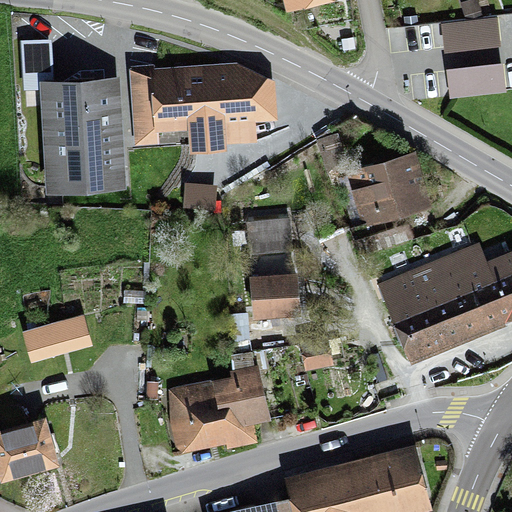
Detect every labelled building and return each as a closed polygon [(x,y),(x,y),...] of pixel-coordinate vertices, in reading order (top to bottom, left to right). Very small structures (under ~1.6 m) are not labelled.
[(153,68),(133,69),(137,140),(158,139),(157,117),(192,115),(194,145),(221,144),(219,112),(252,111),(253,114),(272,113),(270,77),(251,78),(251,74),(153,79),(153,68)] [(108,81),(55,84),(60,184),(113,182),(108,81)] [(408,156),(352,172),(366,222),(354,226),(362,253),(412,238),(407,221),(389,227),(386,216),(389,214),(388,210),(421,200),(408,156)] [(289,218),(247,221),(253,310),(298,306),(294,247),(290,248),(289,218)] [(458,251),(384,282),(413,353),(443,341),(445,346),(460,339),(456,330),(511,306),(511,254),(509,256),(511,263),(511,264),(470,282),(458,251)] [(61,321),(28,331),(34,353),(68,343),(61,321)] [(324,340),(305,344),(308,362),(328,358),(324,340)] [(250,412),(252,419),(257,418),(256,413),(264,411),(255,369),(233,374),(234,379),(207,384),(214,415),(240,410),(241,414),(250,412)] [(214,415),(207,384),(200,386),(199,383),(181,386),(186,417),(172,420),(177,443),(242,429),(244,441),(256,438),(252,419),(250,412),(241,414),(240,410),(214,415)] [(42,420),(0,431),(0,456),(1,456),(6,474),(54,460),(42,420)] [(291,485),(293,493),(215,511),(366,511),(423,497),(413,456),(291,485)]
